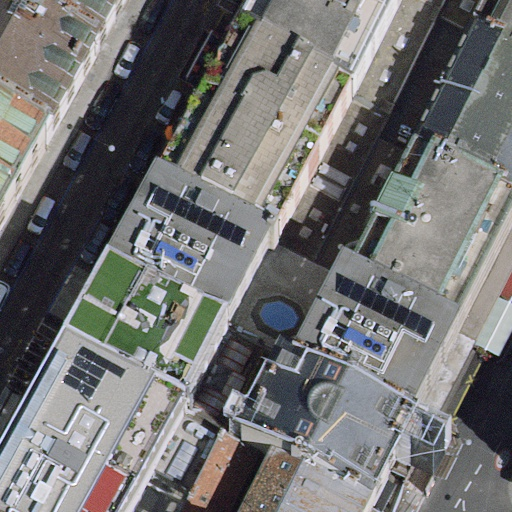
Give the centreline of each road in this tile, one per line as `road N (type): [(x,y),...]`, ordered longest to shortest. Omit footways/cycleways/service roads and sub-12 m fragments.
road 1 (residential): [(204,0),(0,370)]
road 2 (residential): [(455,511),(511,399)]
